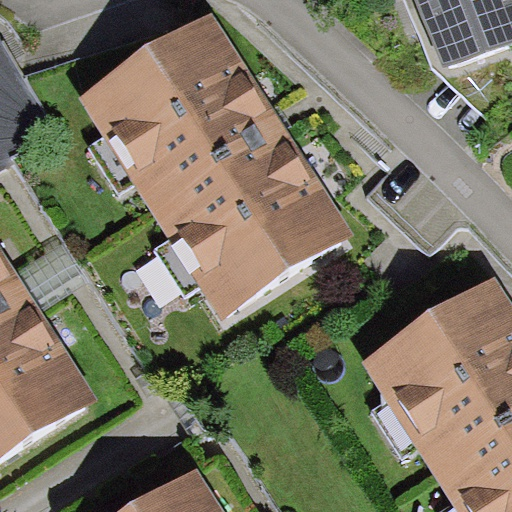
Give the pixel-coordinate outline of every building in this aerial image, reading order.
[(511,0),(405,0),(433,71),(441,77),(511,48),(511,0)] [(215,23),(83,107),(223,326),(355,242),(215,23)] [(0,177),(15,168),(11,161),(60,134),(0,43),(0,177)] [(0,252),(0,472),(100,410),(0,252)] [(511,511),(511,311),(497,287),(367,370),(457,511),(511,511)] [(224,511),(200,474),(139,511),(224,511)]
